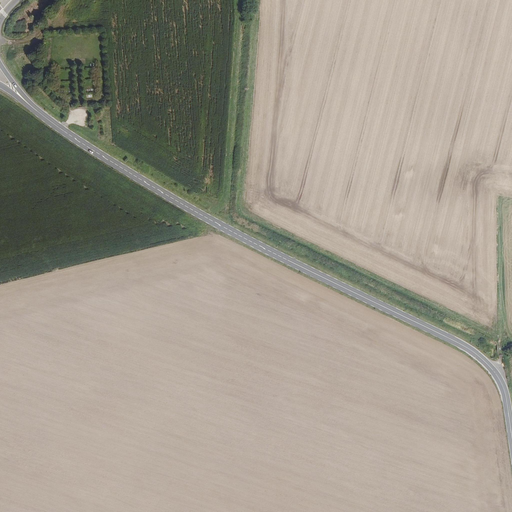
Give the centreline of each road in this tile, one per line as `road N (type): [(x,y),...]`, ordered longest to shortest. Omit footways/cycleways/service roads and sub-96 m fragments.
road 1 (tertiary): [(511,437),(500,380),(473,351),(207,218),(37,111)]
road 2 (track): [(498,361),(499,195)]
